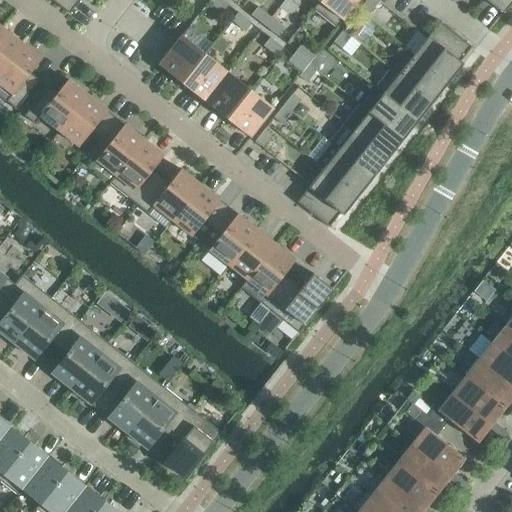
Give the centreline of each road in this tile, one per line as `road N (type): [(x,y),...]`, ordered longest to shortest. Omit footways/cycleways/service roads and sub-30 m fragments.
road 1 (residential): [(87,49),(388,283)]
road 2 (tertiary): [(214,511),(388,283)]
road 3 (tertiary): [(388,283),(511,79)]
road 4 (residential): [(0,375),(175,511)]
